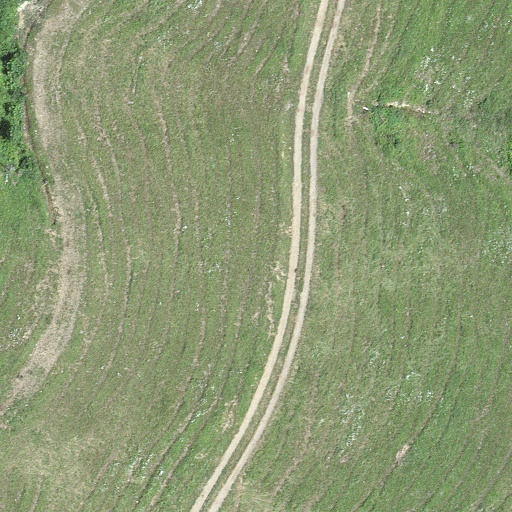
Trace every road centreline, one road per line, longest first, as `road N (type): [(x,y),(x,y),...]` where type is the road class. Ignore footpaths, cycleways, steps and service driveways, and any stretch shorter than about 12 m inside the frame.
road 1 (track): [(198,511),(275,360),(329,0)]
road 2 (track): [(0,409),(66,327),(71,226),(48,86),(63,24),(87,0)]
